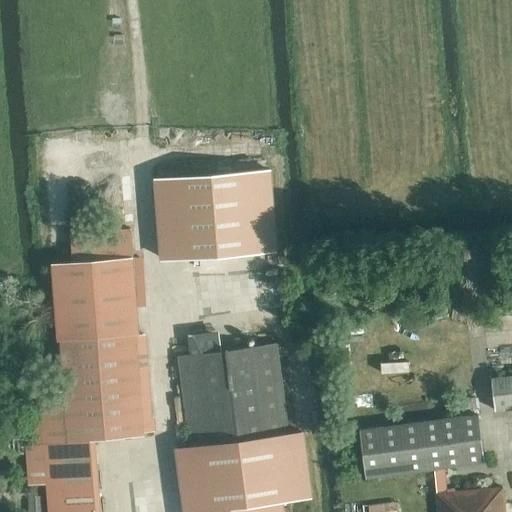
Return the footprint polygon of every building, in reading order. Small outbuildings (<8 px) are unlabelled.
[(277,248),(270,165),(153,174),(159,257),(277,248)] [(41,420),(35,420),(37,443),(43,442),(92,438),(97,438),(149,434),(149,430),(157,430),(156,417),(154,417),(147,333),(141,333),(139,305),(147,305),(145,256),(53,262),(59,340),(62,340),(66,390),(40,392),(41,420)] [(196,479),(179,484),(182,511),(283,511),(283,508),(306,505),(288,358),(183,371),(196,479)] [(497,411),(511,409),(511,376),(493,379),(497,411)] [(435,469),(437,495),(445,494),(442,468),(486,462),(480,414),(360,430),(367,478),(435,469)] [(34,424),(1,425),(1,439),(14,438),(15,454),(22,453),(22,455),(26,455),(25,442),(32,441),(32,437),(35,437),(34,424)] [(37,443),(26,445),(29,485),(46,483),(48,511),(102,511),(97,438),(92,438),(43,442),(37,443)] [(506,511),(504,489),(445,494),(437,495),(438,511),(506,511)] [(390,511),(389,503),(370,505),(370,511),(390,511)]
